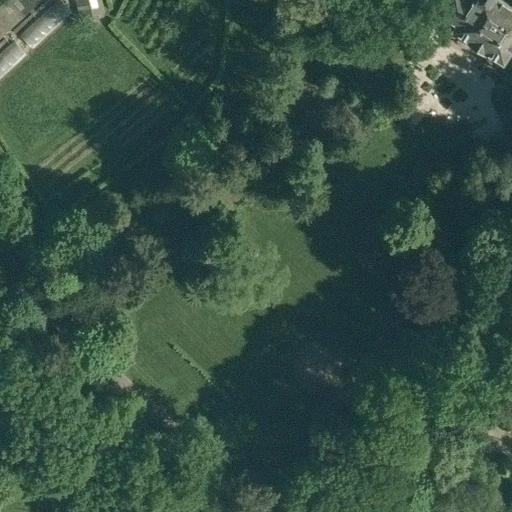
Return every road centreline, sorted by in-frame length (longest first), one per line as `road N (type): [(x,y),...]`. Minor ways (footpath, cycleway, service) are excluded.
road 1 (unclassified): [(334,511),(455,384),(511,277)]
road 2 (secondary): [(173,511),(0,357)]
road 3 (track): [(418,0),(449,60),(489,101)]
